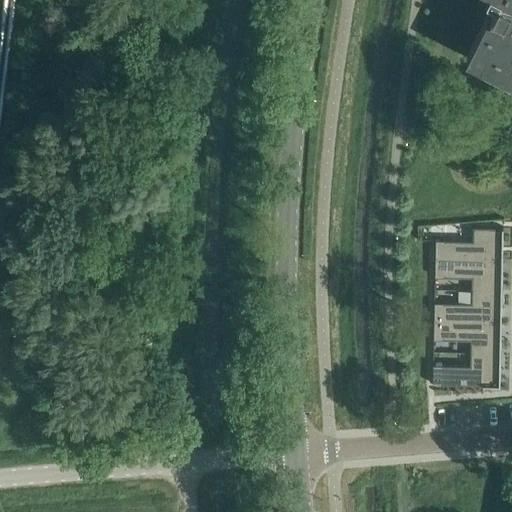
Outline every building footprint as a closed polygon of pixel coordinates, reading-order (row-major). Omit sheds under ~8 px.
[(467,56),(511,78),(511,0),(492,0),(498,3),(491,17),(487,15),(467,56)] [(436,238),(436,257),(503,258),(504,226),(473,225),(473,239),(436,238)] [(436,257),(435,275),(472,276),(472,289),(502,289),(503,258),(436,257)] [(435,301),(434,319),(502,321),(502,289),(472,289),(472,302),(435,301)] [(434,319),(434,338),(471,339),(471,352),(501,352),(502,321),(434,319)] [(433,363),(433,383),(500,384),(501,352),(471,352),(470,364),(433,363)]
